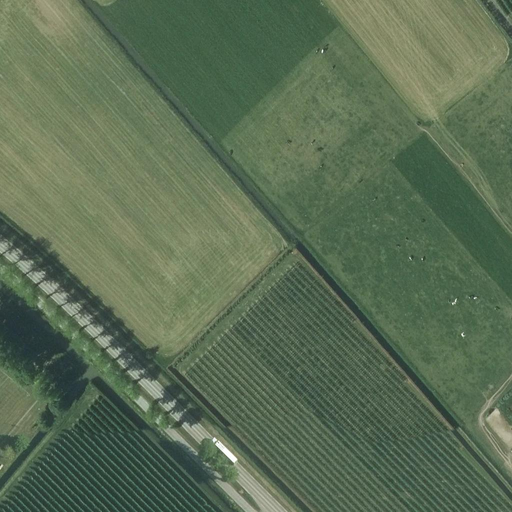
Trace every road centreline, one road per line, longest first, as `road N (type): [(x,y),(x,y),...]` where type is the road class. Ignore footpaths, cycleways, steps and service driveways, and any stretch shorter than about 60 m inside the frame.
road 1 (secondary): [(276,511),(0,243)]
road 2 (unclassified): [(0,266),(249,511)]
